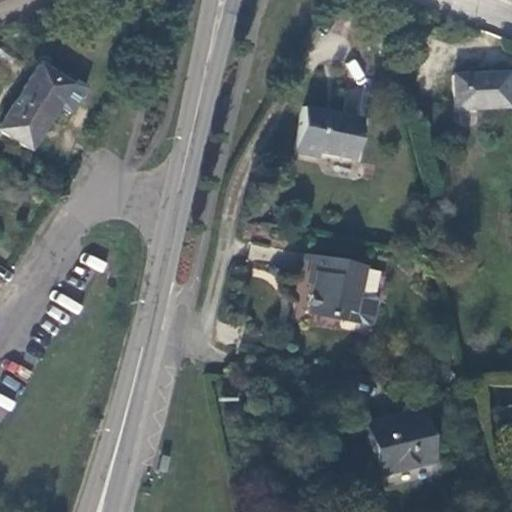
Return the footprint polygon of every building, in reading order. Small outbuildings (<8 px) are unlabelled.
[(68,82),(35,61),(0,117),(0,130),(26,148),(50,110),(68,82)] [(452,110),(507,108),(506,75),(451,76),(452,110)] [(351,161),(357,119),(297,109),(293,132),(289,156),(313,160),(314,155),(351,161)] [(310,295),(306,317),(342,325),(344,317),(357,320),(367,275),(305,260),(301,277),(313,280),(310,295)] [(421,410),(413,412),(363,424),(368,447),(375,477),(433,463),(421,410)]
